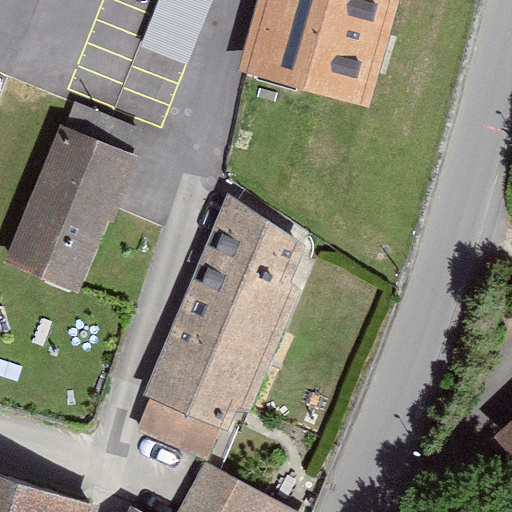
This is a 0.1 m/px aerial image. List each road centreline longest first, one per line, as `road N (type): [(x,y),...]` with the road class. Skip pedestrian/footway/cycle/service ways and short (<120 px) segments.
road 1 (residential): [(351,511),(428,311),(511,20)]
road 2 (residential): [(111,477),(127,397),(206,143),(235,0)]
